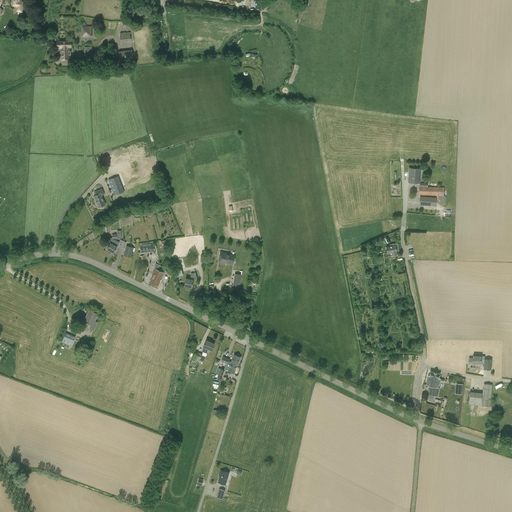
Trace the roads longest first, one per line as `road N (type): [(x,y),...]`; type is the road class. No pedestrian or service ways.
road 1 (unclassified): [(250,337),(74,255),(33,252),(0,265)]
road 2 (unclassified): [(417,420),(250,337)]
road 3 (unclassified): [(199,511),(250,337)]
road 4 (unclassified): [(422,365),(402,235)]
